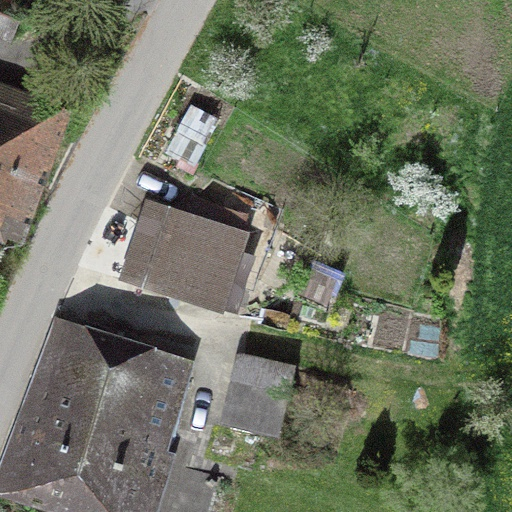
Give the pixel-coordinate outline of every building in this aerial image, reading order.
[(25,1),(22,0),(0,0),(0,33),(9,38),(25,1)] [(0,221),(27,232),(70,115),(54,109),(62,87),(38,78),(30,99),(0,87),(0,221)] [(149,266),(144,284),(209,305),(215,286),(225,289),(241,235),(152,206),(135,261),(149,266)] [(2,482),(69,502),(119,344),(56,323),(37,381),(54,387),(35,442),(17,436),(2,482)] [(100,511),(143,511),(187,366),(119,344),(69,502),(100,511)] [(246,356),(229,425),(277,437),(294,368),(246,356)]
